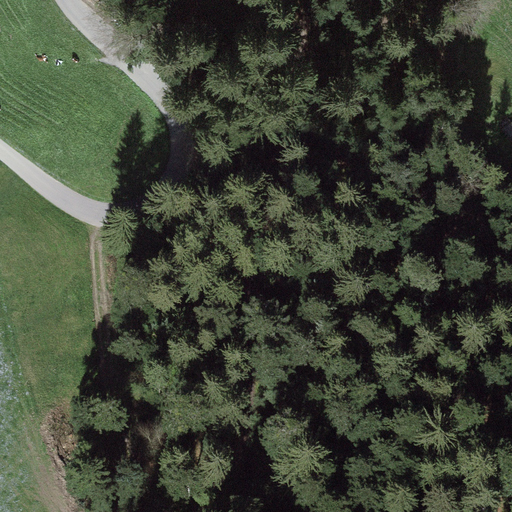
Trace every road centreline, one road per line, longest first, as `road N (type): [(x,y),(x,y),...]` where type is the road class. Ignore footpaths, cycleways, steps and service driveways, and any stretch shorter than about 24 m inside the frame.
road 1 (unclassified): [(0,149),(54,191),(103,214),(138,211),(174,175),(180,131),(168,101),(67,0)]
road 2 (track): [(103,214),(96,255),(114,418)]
